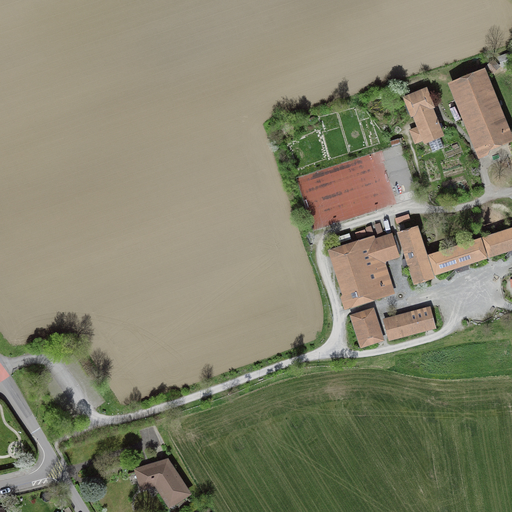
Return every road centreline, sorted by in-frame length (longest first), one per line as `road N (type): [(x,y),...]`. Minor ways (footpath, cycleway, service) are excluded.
road 1 (track): [(88,413),(98,421),(128,417),(293,360),(435,337),(454,322),(463,300),(511,307)]
road 2 (track): [(339,316),(320,252),(329,232),(408,206),(453,208),(511,191)]
road 3 (track): [(338,354),(339,316),(511,265)]
